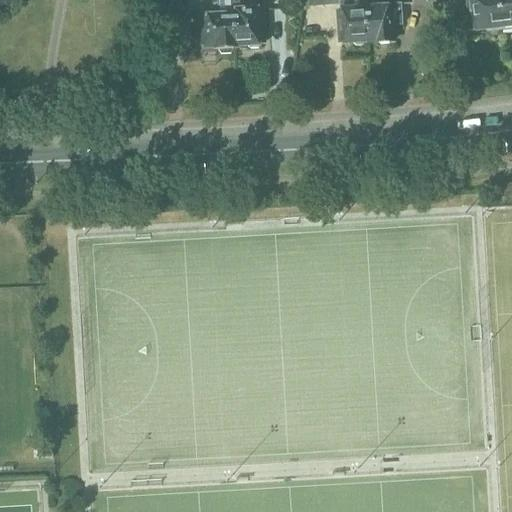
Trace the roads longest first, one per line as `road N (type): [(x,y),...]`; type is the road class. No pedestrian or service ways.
road 1 (primary): [(0,163),(292,150),(511,129)]
road 2 (track): [(115,128),(152,0)]
